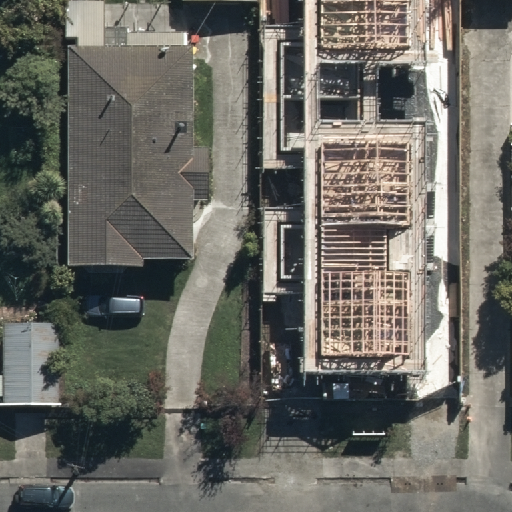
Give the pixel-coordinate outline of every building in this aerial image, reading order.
[(402,0),(402,14),(449,13),(448,0),(402,0)] [(309,96),(308,27),(258,28),(260,97),(309,96)] [(197,64),(67,67),(72,280),(201,278),(197,64)] [(446,87),(323,87),(323,299),(447,298),(446,87)] [(0,396),(62,396),(62,316),(0,315),(0,396)]
